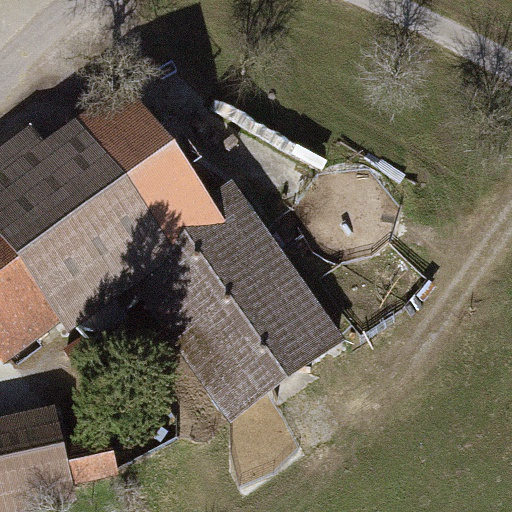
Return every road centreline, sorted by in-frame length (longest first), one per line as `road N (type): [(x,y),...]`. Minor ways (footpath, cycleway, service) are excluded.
road 1 (track): [(66,19),(222,154),(454,268),(495,248),(511,223)]
road 2 (track): [(454,268),(427,342),(248,459)]
road 3 (track): [(360,0),(511,75)]
road 4 (track): [(0,84),(66,19),(105,0)]
